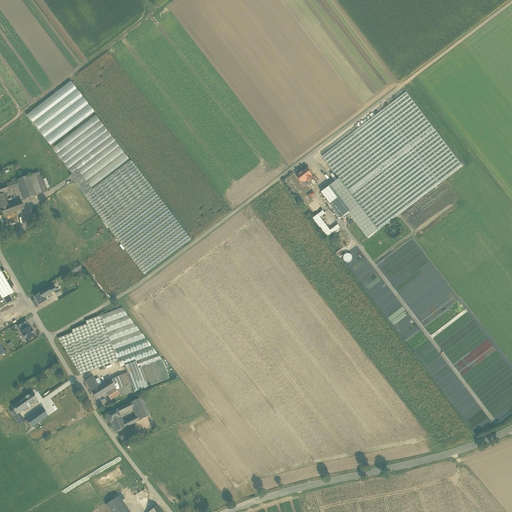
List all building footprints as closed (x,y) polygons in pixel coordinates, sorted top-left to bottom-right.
[(70,82),(27,115),(50,146),(94,112),(70,82)] [(95,115),(52,148),(86,192),(129,159),(95,115)] [(409,207),(353,133),(322,157),(339,179),(378,230),(409,207)] [(308,172),(307,172),(305,170),(302,172),(301,172),(299,173),(299,175),(297,176),(301,181),(304,182),(306,180),(309,183),(313,180),(314,181),(313,178),(308,172)] [(39,172),(28,176),(35,196),(46,192),(39,172)] [(35,196),(28,176),(17,180),(24,200),(30,198),(34,196),(35,196)] [(378,230),(339,179),(329,187),(348,213),(368,238),(378,230)] [(318,185),(314,181),(313,180),(309,183),(308,184),(312,190),(318,185)] [(6,184),(0,186),(0,195),(3,194),(9,192),(6,184)] [(348,213),(329,187),(321,193),(341,219),(348,213)] [(21,201),(12,204),(15,212),(24,209),(21,201)] [(7,206),(0,208),(0,209),(3,217),(6,216),(15,212),(12,204),(7,206)] [(332,234),(318,215),(312,219),(327,237),(332,234)] [(83,269),(81,266),(64,275),(66,279),(83,269)] [(13,293),(0,270),(0,295),(2,299),(13,293)] [(48,289),(41,293),(44,298),(51,294),(48,289)] [(41,293),(41,292),(34,297),(39,305),(46,301),(44,298),(41,293)] [(121,308),(101,316),(111,343),(113,350),(145,338),(121,308)] [(470,338),(482,331),(466,309),(441,326),(444,330),(434,337),(445,353),(450,360),(469,347),(467,344),(472,341),(470,338)] [(101,316),(85,322),(86,325),(71,330),(73,333),(58,338),(70,358),(111,343),(101,316)] [(29,327),(21,332),(23,335),(22,336),(24,339),(25,339),(27,342),(35,337),(33,334),(34,334),(32,330),(31,330),(29,327)] [(145,338),(113,350),(117,361),(120,367),(124,366),(157,354),(145,338)] [(111,343),(70,358),(80,375),(117,361),(113,350),(111,343)] [(157,354),(124,366),(127,373),(162,360),(157,354)] [(127,373),(126,373),(128,378),(129,377),(134,392),(169,379),(162,360),(127,373)] [(126,373),(121,375),(125,386),(128,384),(130,384),(128,378),(126,373)] [(121,375),(110,380),(115,388),(115,389),(116,390),(117,390),(129,385),(128,384),(125,386),(121,375)] [(99,387),(92,377),(85,381),(91,392),(99,387)] [(110,380),(105,384),(110,391),(115,388),(110,380)] [(99,387),(91,392),(96,400),(106,394),(110,391),(105,384),(99,387)] [(129,385),(117,390),(119,395),(120,397),(132,393),(129,385)] [(110,391),(106,394),(110,401),(119,395),(117,390),(116,390),(115,389),(115,388),(110,391)] [(37,401),(32,393),(25,397),(31,405),(37,401)] [(25,397),(8,409),(14,417),(31,405),(25,397)] [(138,400),(129,404),(132,410),(135,417),(138,422),(146,418),(140,404),(138,400)] [(150,416),(143,402),(140,404),(146,418),(150,416)] [(129,404),(116,410),(119,416),(132,410),(129,404)] [(48,416),(43,409),(26,420),(32,428),(48,416)] [(116,410),(106,415),(110,423),(111,422),(120,418),(119,416),(116,410)] [(122,423),(120,418),(111,422),(115,433),(130,426),(128,420),(122,423)] [(139,431),(124,437),(127,443),(141,437),(140,433),(139,431)]
